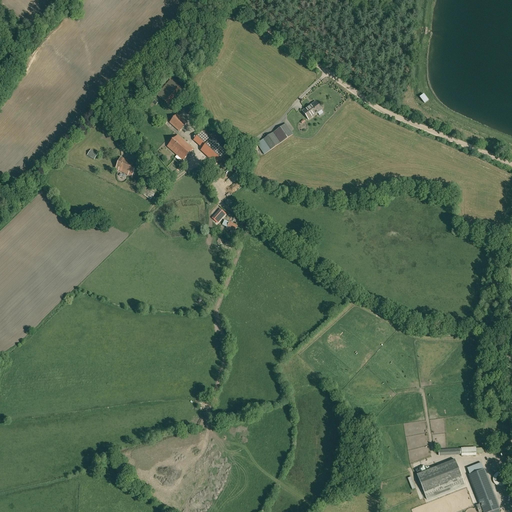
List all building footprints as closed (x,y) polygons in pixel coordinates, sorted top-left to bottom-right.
[(156,95),(168,105),(181,90),(170,79),(156,95)] [(419,97),(424,104),(429,101),(424,94),(419,97)] [(309,120),(322,111),(316,102),(302,111),(309,120)] [(170,123),(179,132),(187,123),(177,115),(170,123)] [(264,155),(293,135),(286,124),(257,144),(264,155)] [(177,135),(168,147),(183,161),(193,149),(177,135)] [(203,148),(202,150),(204,152),(217,163),(228,151),(212,137),(211,139),(203,148)] [(86,154),(94,160),(98,154),(90,149),(86,154)] [(115,170),(132,177),(137,165),(121,157),(115,170)] [(141,193),(151,200),(158,189),(148,183),(141,193)] [(217,220),(224,212),(220,209),(213,217),(217,220)] [(226,221),(223,219),(222,221),(224,223),(223,224),(225,224),(223,227),(231,231),(230,233),(234,235),(238,226),(230,222),(229,223),(226,221)] [(476,456),(476,448),(476,447),(461,448),(461,457),(476,456)] [(417,475),(427,500),(465,485),(455,460),(417,475)] [(484,470),(469,475),(480,504),(483,511),(499,511),(499,509),(484,469),(484,470)]
